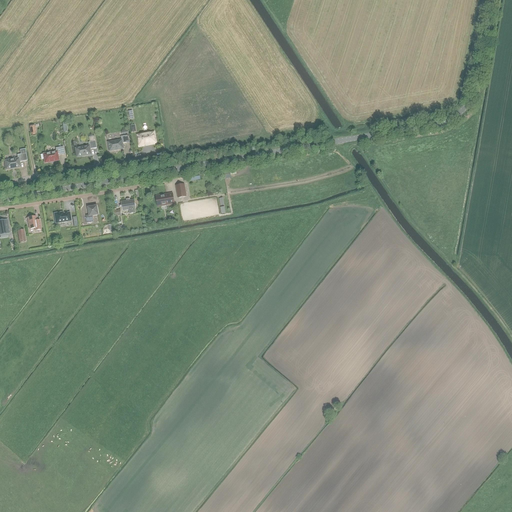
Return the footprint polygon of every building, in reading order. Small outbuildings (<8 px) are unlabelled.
[(155,143),(153,133),(138,136),(139,146),(155,143)] [(121,140),(108,143),(110,151),(115,150),(117,150),(118,150),(123,149),(122,144),(126,143),(125,136),(121,137),(121,140)] [(90,149),(97,148),(95,141),(90,142),(88,143),(89,146),(76,149),(77,157),(83,156),(85,155),(85,156),(85,155),(91,154),(90,149)] [(53,161),(58,160),(57,155),(64,154),(63,147),(56,148),(56,152),(43,154),(40,155),(41,159),(44,158),(45,163),(50,162),(53,161)] [(5,161),(6,169),(12,168),(12,169),(12,168),(14,168),(20,167),(19,162),(27,160),(26,154),(17,155),(18,159),(5,161)] [(176,186),(178,198),(186,197),(184,184),(176,186)] [(166,205),(166,204),(174,203),(172,194),(156,197),(157,201),(156,201),(157,202),(158,207),(166,205)] [(134,200),(121,202),(123,211),(129,210),(130,214),(135,213),(134,209),(135,209),(134,200)] [(86,216),(87,223),(93,222),(92,216),(98,215),(97,207),(88,208),(89,215),(86,216)] [(63,212),(54,214),(56,224),(71,222),(70,213),(63,214),(63,212)] [(36,217),(25,218),(25,219),(28,218),(29,229),(34,228),(35,231),(41,230),(40,220),(36,221),(36,217)] [(18,231),(19,242),(26,242),(24,230),(18,231)]
